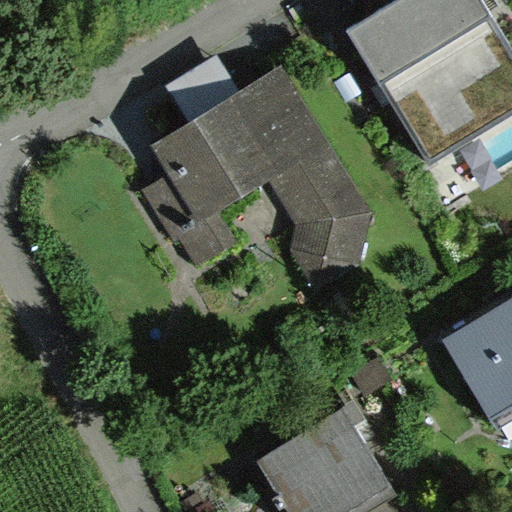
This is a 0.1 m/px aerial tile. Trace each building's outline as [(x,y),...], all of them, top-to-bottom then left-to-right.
[(511,108),(511,57),(477,0),(405,0),(340,39),(365,80),(375,74),(426,160),(511,108)] [(319,292),(359,268),(370,220),(283,78),(156,154),(169,175),(141,192),(175,248),(179,245),(195,271),(235,247),(220,222),(275,189),(300,230),(286,238),(319,292)] [(511,416),(511,303),(446,342),(496,426),(511,416)] [(387,380),(373,358),(348,372),(362,395),(387,380)] [(345,421),(261,470),(285,511),(377,511),(393,503),(345,421)]
